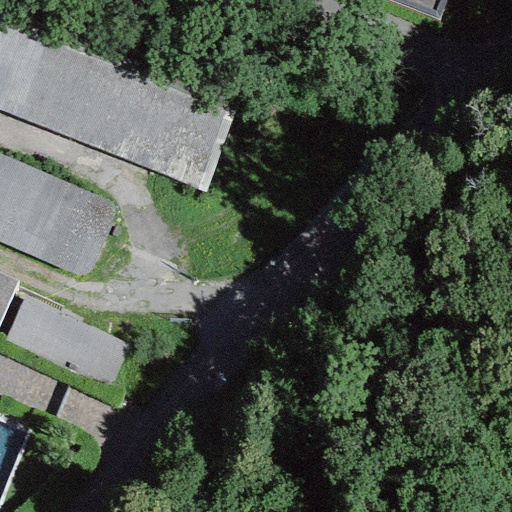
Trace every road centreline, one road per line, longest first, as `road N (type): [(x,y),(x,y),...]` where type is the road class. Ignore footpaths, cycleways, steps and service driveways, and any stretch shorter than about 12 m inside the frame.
road 1 (residential): [(283,275),(138,438),(84,511)]
road 2 (residential): [(488,78),(283,275)]
road 3 (residential): [(283,275),(281,357),(217,511)]
road 4 (residential): [(488,78),(307,0)]
